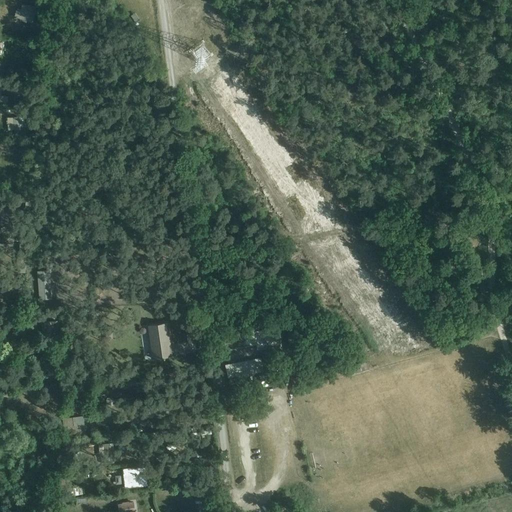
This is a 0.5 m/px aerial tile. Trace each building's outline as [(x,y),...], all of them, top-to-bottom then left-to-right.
[(21,5),(20,10),(15,9),(14,20),(31,21),(32,6),(21,5)] [(8,124),(8,130),(14,130),(14,133),(21,133),(19,116),(7,117),(7,120),(6,120),(7,124),(8,124)] [(12,207),(0,207),(0,211),(0,214),(1,214),(1,221),(5,221),(4,223),(11,224),(12,207)] [(50,299),(50,270),(37,270),(37,299),(50,299)] [(44,348),(58,348),(58,321),(42,320),(42,336),(44,336),(44,348)] [(152,360),(175,356),(174,345),(171,345),(167,323),(148,326),(152,360)] [(258,350),(281,346),(278,328),(232,336),(232,338),(224,340),(226,351),(257,345),(258,350)] [(266,358),(226,366),(228,378),(269,369),(266,358)] [(85,363),(76,364),(76,377),(82,377),(95,376),(94,363),(91,363),(91,360),(85,360),(85,363)] [(348,368),(350,376),(369,370),(367,363),(348,368)] [(47,379),(61,379),(61,369),(47,369),(47,379)] [(76,386),(68,387),(68,393),(89,391),(88,385),(84,386),(84,382),(76,382),(76,386)] [(84,400),(67,403),(67,409),(84,406),(84,400)] [(64,440),(81,439),(80,434),(85,433),(83,416),(63,419),(64,440)] [(100,445),(101,464),(114,463),(113,444),(100,445)] [(145,467),(122,468),(124,488),(147,486),(145,467)] [(85,494),(84,487),(78,488),(78,487),(68,488),(68,489),(63,490),(62,497),(70,496),(70,497),(79,496),(79,495),(85,494)] [(123,504),(118,505),(119,511),(135,511),(134,502),(129,503),(129,502),(123,503),(123,504)]
